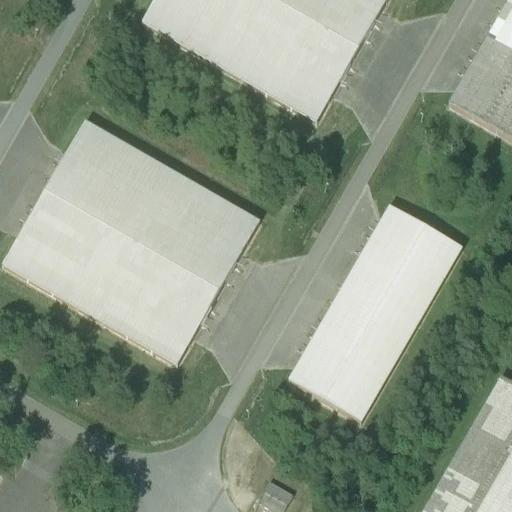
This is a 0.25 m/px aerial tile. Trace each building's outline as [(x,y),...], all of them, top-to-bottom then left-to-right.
[(389,0),(156,0),(140,29),(315,129),(389,0)] [(511,0),(510,0),(447,110),(511,147),(511,0)] [(258,228),(83,128),(1,271),(176,372),(258,228)] [(388,212),(287,387),(360,429),(460,254),(388,212)] [(511,511),(511,389),(500,383),(425,511),(511,511)] [(285,511),(292,501),(268,487),(257,507),(265,511),(285,511)]
